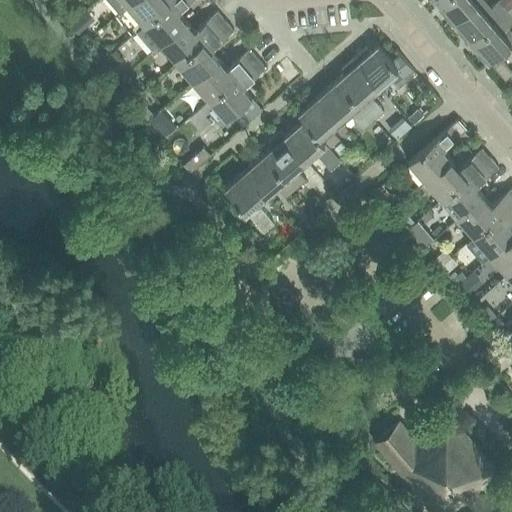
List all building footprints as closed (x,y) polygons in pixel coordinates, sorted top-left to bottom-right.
[(108,0),(120,12),(128,5),(133,0),(108,0)] [(133,0),(128,5),(140,20),(132,27),(136,31),(144,24),(170,0),(133,0)] [(170,0),(144,24),(136,31),(152,49),(160,42),(186,19),(178,10),(189,0),(170,0)] [(438,0),(436,2),(454,21),(479,0),(438,0)] [(482,0),(479,0),(454,21),(470,41),(479,33),(506,10),(497,0),(489,7),(482,0)] [(511,0),(497,0),(506,10),(511,4),(511,0)] [(68,3),(63,8),(70,16),(76,11),(68,3)] [(160,42),(177,61),(225,19),(217,9),(194,28),(186,19),(160,42)] [(479,33),(470,41),(489,62),(511,41),(511,33),(507,28),(511,22),(511,16),(506,10),(479,33)] [(73,19),(70,22),(78,32),(86,25),(78,15),(73,19)] [(177,61),(193,80),(219,57),(211,48),(234,28),(225,19),(177,61)] [(365,45),(353,55),(357,60),(377,83),(387,75),(398,87),(415,73),(399,55),(393,60),(378,42),(369,49),(365,45)] [(193,80),(209,99),(258,56),(250,47),(227,66),(219,57),(193,80)] [(345,70),(338,77),(369,112),(375,119),(385,110),(368,91),(377,83),(357,60),(353,55),(341,66),(345,70)] [(258,56),(209,99),(226,118),(231,113),(252,95),(244,86),(267,66),(258,56)] [(511,69),(501,57),(494,64),(506,78),(511,73),(511,69)] [(116,66),(111,70),(118,78),(123,74),(116,66)] [(338,77),(318,94),(338,117),(344,123),(353,115),(359,121),(365,128),(375,119),(369,112),(338,77)] [(135,84),(128,90),(135,97),(141,91),(135,84)] [(318,94),(299,111),(304,117),(330,147),(330,146),(340,138),(334,131),(344,123),(338,117),(318,94)] [(252,95),(231,113),(242,126),(263,108),(252,95)] [(145,102),(139,108),(147,116),(153,111),(145,102)] [(418,106),(408,115),(415,122),(425,113),(418,106)] [(161,108),(150,118),(155,124),(166,114),(161,108)] [(389,129),(398,138),(412,125),(404,116),(389,129)] [(304,117),(284,134),(304,157),(314,149),(331,168),(341,159),(330,146),(330,147),(304,117)] [(408,161),(425,180),(452,156),(444,147),(466,128),(457,118),(408,161)] [(272,145),(265,151),(296,187),(306,178),(295,165),(304,157),(284,134),(281,130),(268,141),(272,145)] [(342,139),(334,146),(343,157),(351,150),(342,139)] [(202,143),(182,160),(189,169),(210,151),(202,143)] [(425,180),(442,199),(491,156),(482,146),(460,166),(452,156),(425,180)] [(265,151),(245,168),(265,191),(275,183),(286,196),(296,187),(265,151)] [(442,199),(458,217),(485,194),(477,185),(499,165),(491,156),(442,199)] [(265,191),(245,168),(226,186),(265,230),(275,221),(256,199),(265,191)] [(458,217),(474,236),(511,202),(511,186),(493,203),(485,194),(458,217)] [(317,193),(309,200),(316,207),(323,201),(317,193)] [(386,193),(381,197),(391,209),(403,199),(398,193),(386,193)] [(511,202),(474,236),(466,243),(482,261),(490,254),(511,235),(511,225),(509,222),(511,219),(511,202)] [(312,205),(305,211),(314,222),(321,215),(316,210),(312,205)] [(407,213),(400,219),(407,228),(415,222),(407,213)] [(425,228),(415,237),(423,246),(433,237),(425,228)] [(511,235),(490,254),(507,273),(511,268),(511,235)] [(444,247),(433,257),(433,258),(440,265),(451,255),(444,247)] [(451,255),(440,265),(446,272),(457,263),(451,255)] [(454,270),(448,275),(456,284),(462,279),(454,270)] [(467,279),(458,287),(467,297),(476,289),(467,279)] [(488,305),(480,312),(489,322),(496,315),(488,305)] [(496,315),(489,322),(497,331),(505,324),(497,314),(496,315)] [(415,439),(399,419),(375,440),(437,511),(448,511),(497,469),(449,414),(435,426),(433,424),(415,439)]
